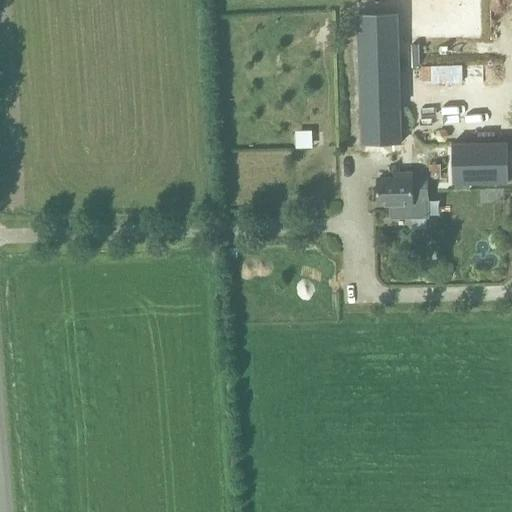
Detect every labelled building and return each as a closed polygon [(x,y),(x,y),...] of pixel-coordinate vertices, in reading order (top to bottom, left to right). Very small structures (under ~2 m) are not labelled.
[(397,13),(358,14),(361,109),(381,108),(382,144),(401,143),(397,13)] [(507,143),(452,144),(453,183),(508,182),(507,143)] [(412,176),(412,174),(394,174),(394,179),(378,179),(378,204),(390,203),(390,218),(427,217),(427,199),(427,176),(412,176)] [(430,196),(434,220),(458,216),(454,192),(430,196)] [(409,248),(431,247),(431,229),(408,229),(409,248)]
